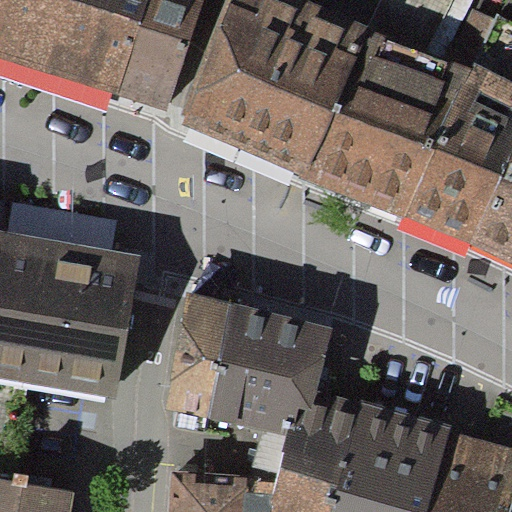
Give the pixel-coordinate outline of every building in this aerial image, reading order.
[(0,0),(0,56),(118,94),(148,0),(0,0)] [(148,0),(118,94),(168,110),(205,0),(148,0)] [(230,0),(183,125),(306,175),(382,0),(230,0)] [(471,69),(434,54),(458,0),(382,0),(306,175),(304,180),(403,218),(405,216),(471,69)] [(471,69),(405,216),(468,244),(511,150),(511,81),(474,62),(471,69)] [(511,150),(468,244),(511,264),(511,150)] [(0,464),(1,465),(14,380),(117,397),(141,252),(0,228),(0,464)] [(208,417),(234,303),(188,292),(166,408),(208,417)] [(313,408),(317,389),(332,325),(234,303),(208,417),(263,430),(286,435),(289,424),(301,427),(306,406),(313,408)] [(330,511),(361,401),(317,389),(313,408),(306,406),(301,427),(289,424),(286,435),(276,479),(270,511),(330,511)] [(427,511),(450,430),(452,422),(362,398),(361,401),(330,511),(427,511)] [(248,474),(248,478),(276,479),(286,435),(263,430),(248,474)] [(507,511),(511,496),(511,446),(450,430),(427,511),(507,511)] [(248,474),(172,469),(169,511),(270,511),(276,479),(248,478),(248,474)] [(71,511),(75,491),(0,477),(0,511),(71,511)]
